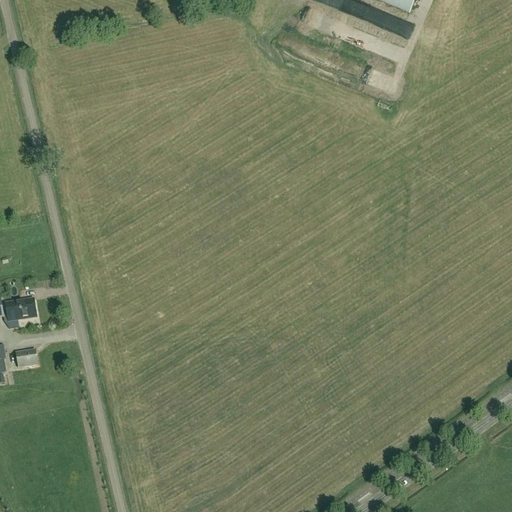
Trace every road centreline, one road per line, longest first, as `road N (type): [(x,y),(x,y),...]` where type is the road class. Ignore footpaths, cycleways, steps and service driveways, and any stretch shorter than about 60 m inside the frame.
road 1 (unclassified): [(122,511),(3,0)]
road 2 (tertiary): [(362,511),(511,405)]
